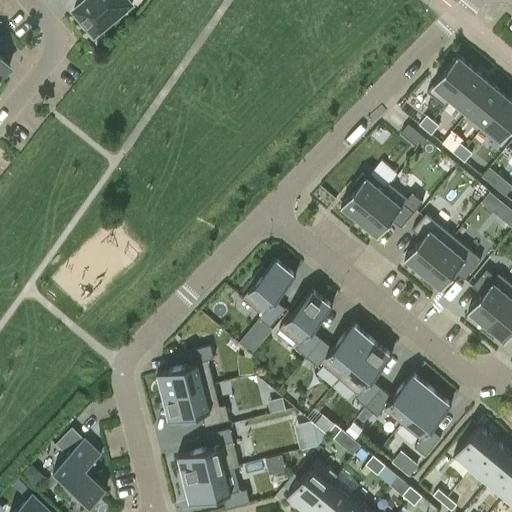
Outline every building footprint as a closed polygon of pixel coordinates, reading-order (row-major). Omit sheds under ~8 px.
[(87,22),(94,30),(95,32),(97,31),(96,30),(130,2),(130,3),(132,1),(130,0),(82,0),(76,6),(74,7),(76,9),(77,10),(74,12),(84,25),(87,22)] [(451,97),(475,68),(458,53),(427,90),(445,105),(451,98),(451,97)] [(0,73),(10,65),(0,54),(0,73)] [(492,82),(475,68),(451,97),(451,98),(467,111),(468,111),(492,82)] [(508,95),(492,82),(468,111),(467,111),(483,124),(484,125),(508,95)] [(511,98),(508,95),(484,125),(483,124),(480,128),(498,143),(511,126),(511,98)] [(427,114),(419,123),(425,128),(433,119),(427,114)] [(425,128),(431,133),(439,124),(433,119),(425,128)] [(401,131),(419,147),(427,137),(409,122),(401,131)] [(466,146),(460,141),(452,150),(459,155),(466,146)] [(466,146),(459,155),(465,161),(472,151),(466,146)] [(378,160),(373,173),(391,180),(396,167),(378,160)] [(511,183),(491,165),(485,173),(505,191),(511,184),(511,183)] [(341,203),(360,219),(360,218),(387,185),(369,170),(365,175),(363,172),(354,183),(357,185),(341,203)] [(360,219),(378,234),(392,218),(401,226),(414,211),(404,203),(409,197),(390,181),(387,185),(360,218),(360,219)] [(481,201),(492,210),(501,199),(490,190),(481,201)] [(454,234),(426,211),(412,228),(421,236),(405,256),(423,271),(451,238),(454,234)] [(481,257),(454,234),(451,238),(423,271),(442,286),(455,270),(464,278),(481,257)] [(270,325),(286,306),(275,298),(296,272),(295,271),(294,272),(277,258),(278,257),(276,256),(265,269),(262,266),(250,279),(254,282),(243,296),(263,313),(260,316),(270,325)] [(511,282),(499,272),(496,275),(486,268),(472,285),(482,292),(468,309),(487,324),(511,293),(511,282)] [(296,346),(307,355),(322,337),(312,328),(333,303),(332,301),(331,302),(313,288),(314,287),(313,286),(302,299),(279,326),(300,343),(296,346)] [(511,293),(487,324),(505,339),(511,330),(511,293)] [(307,355),(317,364),(321,360),(340,376),(372,337),(354,322),(355,321),(354,320),(333,345),(322,337),(307,355)] [(382,386),(371,377),(392,352),(391,351),(390,352),(372,337),(340,376),(359,392),(356,396),(366,405),(375,394),(382,386)] [(214,382),(208,358),(214,357),(210,343),(187,349),(190,362),(157,371),(157,372),(158,372),(164,395),(214,382)] [(402,422),(432,386),(414,371),(415,370),(413,369),(392,395),(382,386),(375,394),(384,401),(381,405),(402,422)] [(164,395),(170,417),(168,417),(169,419),(202,411),(206,424),(229,418),(226,404),(220,406),(214,382),(164,395)] [(450,401),(432,386),(402,422),(421,438),(415,445),(426,454),(441,435),(431,426),(452,401),(450,400),(450,401)] [(335,423),(328,432),(334,437),(342,428),(335,423)] [(454,452),(471,466),(495,437),(478,423),(454,452)] [(185,477),(226,467),(226,468),(240,465),(230,426),(207,432),(211,445),(177,453),(178,455),(179,455),(185,477)] [(106,487),(85,467),(100,451),(84,435),(54,467),(70,483),(91,503),(106,487)] [(471,466),(488,480),(511,451),(495,437),(471,466)] [(488,480),(505,494),(511,484),(511,451),(488,480)] [(372,468),(379,459),(373,454),(365,463),(372,468)] [(307,508),(333,476),(336,472),(318,457),(314,461),(288,493),(307,508)] [(385,465),(379,459),(372,468),(378,474),(385,465)] [(412,460),(404,469),(409,474),(417,464),(412,460)] [(22,473),(34,485),(42,477),(30,465),(22,473)] [(226,467),(185,477),(190,500),(189,500),(190,502),(223,493),(226,507),(250,501),(247,487),(231,491),(226,468),(226,467)] [(335,511),(352,492),(333,476),(307,508),(311,511),(335,511)] [(18,477),(13,483),(22,492),(28,486),(18,477)] [(410,484),(402,494),(409,499),(416,490),(410,484)] [(445,498),(448,495),(439,488),(433,494),(442,501),(445,498)] [(416,490),(409,499),(415,504),(423,495),(416,490)] [(52,511),(53,511),(33,491),(12,511),(52,511)] [(366,511),(371,507),(352,492),(335,511),(366,511)] [(457,503),(448,495),(445,498),(442,501),(452,509),(457,503)]
